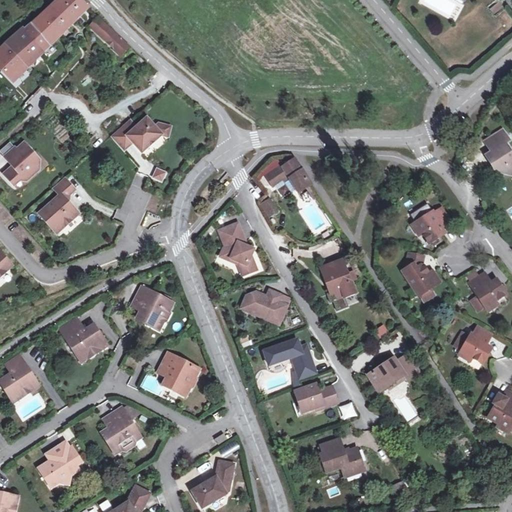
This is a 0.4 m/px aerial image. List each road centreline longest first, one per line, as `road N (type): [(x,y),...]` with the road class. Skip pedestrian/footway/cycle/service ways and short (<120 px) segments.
road 1 (residential): [(221,152),(365,413)]
road 2 (residential): [(0,458),(106,386),(202,434)]
road 3 (residential): [(178,230),(51,276),(0,229)]
road 4 (tertiary): [(97,0),(216,110),(233,142)]
road 5 (tertiary): [(246,413),(178,230)]
road 6 (residential): [(233,142),(278,135),(419,138)]
road 7 (residential): [(465,106),(374,0)]
